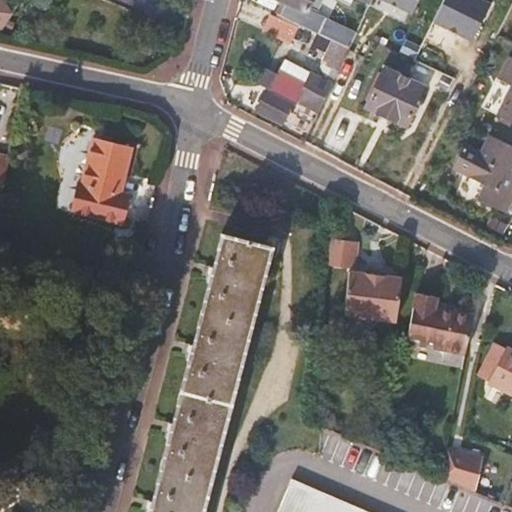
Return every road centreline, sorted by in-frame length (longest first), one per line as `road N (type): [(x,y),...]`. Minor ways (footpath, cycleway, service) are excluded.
road 1 (residential): [(193,106),(187,156),(93,511)]
road 2 (residential): [(193,106),(511,271)]
road 3 (residential): [(0,61),(193,106)]
